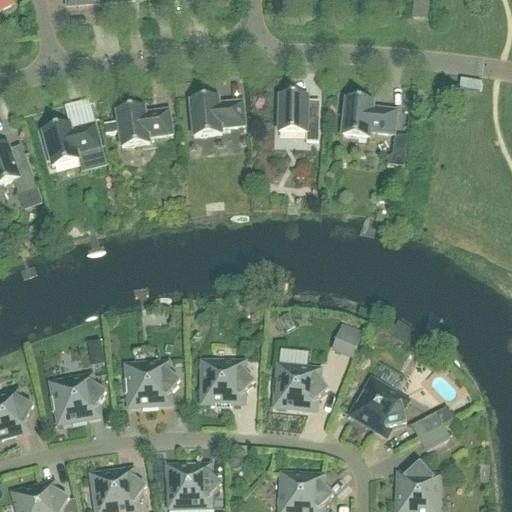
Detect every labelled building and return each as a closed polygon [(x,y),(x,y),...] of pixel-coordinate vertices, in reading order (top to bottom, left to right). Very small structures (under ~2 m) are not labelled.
[(0,0),(0,15),(11,10),(6,0),(0,0)] [(69,0),(70,9),(103,6),(102,0),(69,0)] [(415,0),(413,22),(428,23),(429,0),(415,0)] [(309,102),(281,101),(280,137),(307,138),(307,147),(319,147),(320,123),(308,123),(309,102)] [(191,105),(195,141),(222,138),(222,132),(246,130),(243,106),(219,108),(219,102),(191,105)] [(343,140),(371,143),(371,137),(395,140),(398,116),(374,113),(374,107),(347,104),(343,140)] [(170,115),(146,119),(145,113),(117,117),(119,128),(105,130),(107,140),(120,138),(123,153),(150,148),(150,142),(173,139),(170,115)] [(78,159),(102,152),(95,129),(72,136),(70,130),(43,137),(53,172),(80,164),(78,159)] [(395,144),(393,159),(406,160),(408,141),(399,140),(399,144),(395,144)] [(8,149),(0,152),(0,190),(15,185),(20,200),(37,194),(22,151),(10,155),(8,149)] [(364,338),(343,329),(333,355),(354,364),(364,338)] [(245,400),(256,389),(245,378),(245,368),(203,367),(203,409),(216,409),(216,413),(231,413),(231,409),(245,410),(245,400)] [(181,388),(169,378),(169,368),(127,371),(128,385),(124,385),(125,400),(129,399),(130,413),(172,410),(171,400),(181,388)] [(318,407),(330,397),(320,385),(321,375),(279,371),(278,384),(274,384),(273,399),(276,399),(275,412),(317,417),(318,407)] [(93,381),(51,389),(54,402),(50,403),(53,417),(57,417),(59,430),(101,422),(99,412),(107,400),(95,391),(93,381)] [(403,415),(409,406),(373,385),(366,396),(362,395),(355,407),(358,409),(351,421),(387,442),(392,434),(407,430),(403,415)] [(0,444),(30,437),(27,427),(35,413),(22,406),(19,396),(0,401),(0,444)] [(447,413),(414,431),(420,444),(443,432),(442,430),(453,424),(447,413)] [(427,456),(450,444),(443,432),(420,444),(427,456)] [(197,471),(197,467),(182,468),(182,471),(169,472),(169,511),(212,511),(212,502),(222,491),(211,481),(211,471),(197,471)] [(439,511),(441,481),(431,481),(421,469),(409,480),(399,479),(397,511),(439,511)] [(135,485),(134,475),(92,481),(96,511),(139,511),(138,506),(148,494),(135,485)] [(324,491),(325,481),(283,479),(280,511),(324,511),(334,503),(324,491)] [(57,498),(55,488),(14,499),(17,511),(66,511),(70,506),(57,498)]
